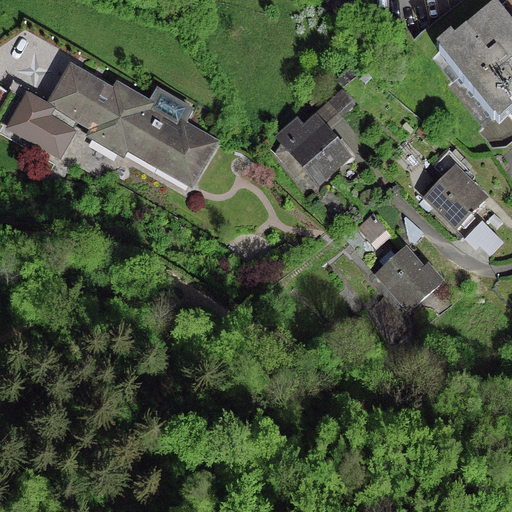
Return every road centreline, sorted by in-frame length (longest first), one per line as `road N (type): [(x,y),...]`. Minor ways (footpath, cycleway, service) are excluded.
road 1 (track): [(0,237),(94,240),(181,286),(289,362)]
road 2 (track): [(0,336),(96,300),(211,306)]
